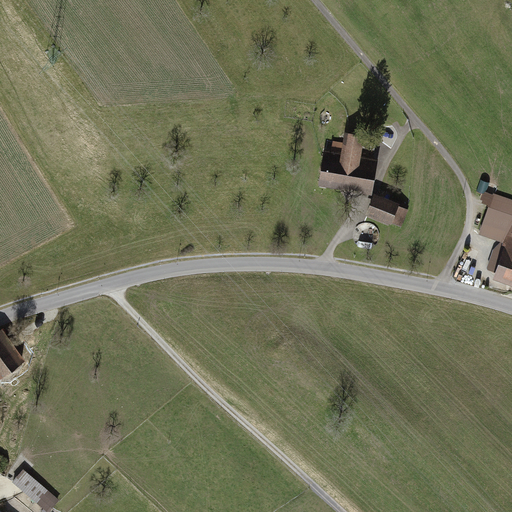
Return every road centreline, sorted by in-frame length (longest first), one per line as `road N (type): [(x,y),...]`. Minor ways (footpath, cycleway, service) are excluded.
road 1 (tertiary): [(0,318),(164,270),(234,262),(310,267),(511,307)]
road 2 (track): [(438,290),(467,231),(460,173),(314,0)]
road 3 (track): [(343,511),(186,370),(107,284)]
